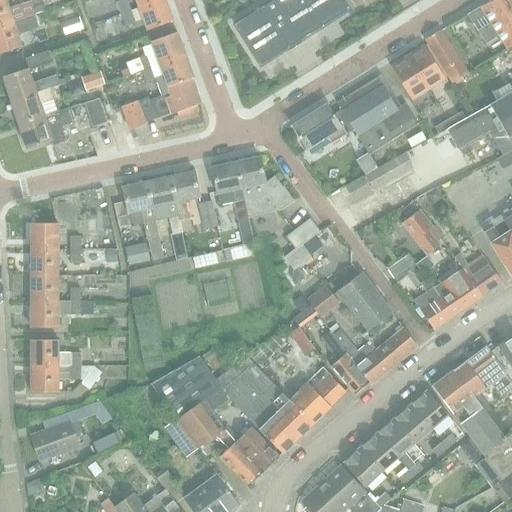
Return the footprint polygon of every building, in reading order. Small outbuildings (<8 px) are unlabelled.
[(0,0),(0,25),(13,21),(6,0),(0,0)] [(118,0),(116,1),(121,13),(131,10),(127,0),(118,0)] [(164,0),(155,0),(139,6),(147,29),(172,20),(164,0)] [(299,40),(348,9),(342,0),(272,0),(234,24),(260,65),(288,47),(290,49),(301,42),(299,40)] [(508,50),(511,47),(511,0),(492,0),(482,6),(468,15),(473,23),(485,15),(490,23),(478,30),(486,43),(499,36),(508,50)] [(19,4),(24,17),(34,14),(30,1),(19,4)] [(135,22),(131,10),(121,13),(125,25),(135,22)] [(39,27),(34,14),(24,17),(28,30),(39,27)] [(13,21),(0,25),(0,53),(21,46),(13,21)] [(160,64),(185,55),(177,32),(151,41),(160,64)] [(440,32),(424,41),(450,83),(466,73),(440,32)] [(424,45),(407,55),(428,89),(445,79),(424,45)] [(25,58),(28,68),(29,70),(52,62),(48,50),(25,58)] [(185,55),(160,64),(168,86),(192,78),(193,77),(185,55)] [(428,89),(407,55),(390,66),(412,100),(428,89)] [(10,101),(36,92),(29,70),(28,68),(2,77),(10,101)] [(78,92),(105,83),(101,70),(73,79),(78,92)] [(192,78),(168,86),(171,94),(165,96),(172,113),(201,102),(192,78)] [(504,97),(511,92),(511,82),(499,90),(504,97)] [(409,127),(389,96),(382,85),(376,89),(371,83),(361,89),(362,93),(348,101),(344,104),(339,107),(353,130),(366,152),(409,127)] [(18,125),(44,116),(36,92),(10,101),(18,125)] [(511,92),(504,97),(490,105),(446,129),(458,151),(491,133),(493,136),(503,154),(511,148),(511,144),(509,140),(508,137),(511,134),(511,92)] [(92,127),(107,121),(98,98),(84,103),(92,127)] [(127,122),(143,116),(137,100),(121,106),(127,122)] [(331,144),(346,134),(327,103),(291,126),(306,150),(326,137),(331,144)] [(44,116),(18,125),(26,149),(51,140),(53,146),(66,141),(61,126),(72,122),(67,108),(44,116)] [(461,111),(448,118),(451,125),(465,118),(461,111)] [(143,116),(127,122),(130,129),(131,129),(134,138),(148,133),(145,123),(146,123),(143,116)] [(451,125),(448,118),(434,126),(438,133),(451,125)] [(511,149),(503,154),(496,159),(502,169),(511,163),(511,149)] [(376,167),(366,152),(355,160),(364,174),(376,167)] [(376,167),(364,174),(372,188),(410,166),(402,153),(376,167)] [(260,156),(236,161),(248,216),(282,209),(293,200),(275,175),(265,182),(260,156)] [(254,243),(248,216),(236,161),(212,167),(220,205),(234,202),(244,245),(254,243)] [(185,200),(199,197),(193,171),(170,176),(182,232),(192,229),(189,217),(185,200)] [(182,232),(170,176),(146,181),(155,221),(169,218),(172,234),(180,232),(182,232)] [(122,186),(128,213),(141,210),(152,259),(163,257),(155,221),(146,181),(122,186)] [(217,226),(211,200),(198,203),(204,229),(217,226)] [(511,207),(509,209),(500,215),(510,230),(499,237),(490,222),(481,228),(511,276),(511,207)] [(427,255),(439,246),(427,231),(432,227),(419,211),(402,223),(427,255)] [(319,231),(310,218),(286,236),(295,249),(301,244),(319,231)] [(31,249),(58,249),(58,222),(55,222),(30,222),(31,249)] [(180,232),(172,234),(169,234),(175,260),(186,257),(180,232)] [(70,236),(70,249),(81,249),(81,236),(70,236)] [(145,243),(123,247),(127,265),(149,260),(145,243)] [(301,244),(295,249),(284,257),(294,270),(311,257),(301,244)] [(31,275),(58,275),(58,249),(31,249),(31,275)] [(81,262),(81,249),(70,249),(70,262),(81,262)] [(454,259),(462,269),(482,296),(501,282),(482,255),(468,265),(460,254),(454,259)] [(395,280),(414,267),(407,255),(387,269),(395,280)] [(462,269),(433,287),(453,316),(482,296),(462,269)] [(368,331),(392,312),(361,272),(337,291),(368,331)] [(31,301),(58,301),(58,275),(31,275),(31,301)] [(339,302),(325,284),(307,299),(321,317),(339,302)] [(70,286),(70,300),(80,300),(80,287),(70,286)] [(453,316),(433,287),(413,301),(434,329),(453,316)] [(80,301),(80,300),(70,300),(70,314),(80,314),(80,301)] [(58,301),(31,301),(31,327),(58,326),(58,301)] [(93,301),(80,301),(80,314),(93,314),(93,301)] [(313,348),(299,327),(291,333),(305,354),(313,348)] [(376,350),(391,368),(417,347),(404,328),(376,350)] [(371,384),(391,368),(376,350),(369,341),(357,350),(339,329),(333,335),(340,345),(340,346),(349,358),(369,382),(371,384)] [(330,330),(321,337),(320,338),(337,360),(329,366),(353,395),(369,382),(349,358),(340,346),(340,345),(333,335),(330,330)] [(511,366),(511,337),(499,346),(511,366)] [(58,365),(70,365),(79,365),(79,352),(58,352),(58,339),(30,339),(30,365),(58,365)] [(484,346),(453,370),(474,396),(490,384),(500,397),(511,387),(511,383),(504,374),(506,372),(484,346)] [(204,401),(221,389),(239,376),(233,368),(215,381),(197,356),(150,383),(176,418),(177,419),(198,448),(214,436),(212,432),(217,429),(221,424),(212,411),(211,410),(204,401)] [(329,409),(304,385),(288,400),(253,363),(241,375),(277,413),(288,402),(311,425),(329,409)] [(58,365),(30,365),(30,392),(58,392),(58,365)] [(79,378),(79,365),(70,365),(70,378),(79,378)] [(322,368),(304,385),(329,409),(331,407),(330,406),(345,392),(322,368)] [(503,501),(511,494),(511,492),(502,478),(511,470),(511,432),(505,438),(474,396),(453,370),(431,386),(471,438),(485,457),(475,465),(492,486),(503,501)] [(241,375),(239,376),(221,389),(228,398),(229,399),(258,430),(283,454),(311,425),(288,402),(277,413),(241,375)] [(212,411),(229,399),(228,398),(221,389),(204,401),(211,410),(212,411)] [(426,390),(409,405),(431,429),(448,414),(426,390)] [(409,405),(393,419),(414,443),(431,429),(409,405)] [(176,418),(164,427),(165,428),(185,457),(197,448),(177,419),(176,418)] [(74,433),(82,431),(78,419),(70,421),(70,420),(31,433),(40,460),(79,447),(74,433)] [(376,433),(398,457),(414,443),(393,419),(376,433)] [(249,486),(264,471),(236,441),(225,430),(221,424),(217,429),(212,432),(214,436),(225,444),(226,443),(230,447),(220,456),(249,486)] [(236,441),(264,471),(279,456),(251,428),(236,441)] [(376,433),(359,448),(381,471),(398,457),(376,433)] [(447,448),(456,440),(450,433),(441,441),(447,448)] [(447,448),(441,441),(431,449),(437,456),(447,448)] [(381,471),(359,448),(343,463),(365,487),(381,471)] [(413,476),(423,468),(417,461),(407,469),(413,476)] [(375,511),(381,508),(391,499),(384,492),(374,501),(341,466),(302,501),(307,507),(304,510),(306,511),(341,511),(349,505),(351,507),(350,511),(375,511)] [(176,502),(186,494),(168,468),(157,476),(176,502)] [(413,476),(407,469),(397,477),(401,482),(405,483),(413,476)] [(192,511),(231,511),(240,506),(215,473),(182,498),(192,511)] [(143,505),(133,491),(115,506),(119,511),(181,511),(165,489),(143,505)] [(118,511),(119,511),(115,506),(108,497),(100,504),(105,511),(118,511)] [(421,511),(423,506),(403,500),(399,511),(384,506),(381,511),(421,511)]
